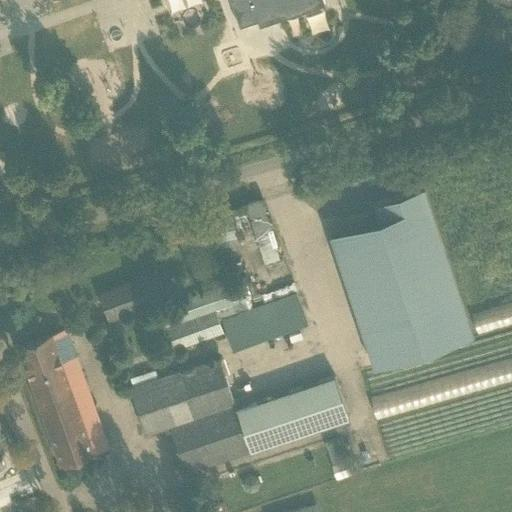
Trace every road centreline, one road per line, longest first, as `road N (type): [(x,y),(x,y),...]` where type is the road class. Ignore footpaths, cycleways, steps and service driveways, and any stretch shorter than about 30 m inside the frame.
road 1 (unclassified): [(0,239),(511,95)]
road 2 (unclassified): [(60,511),(0,369)]
